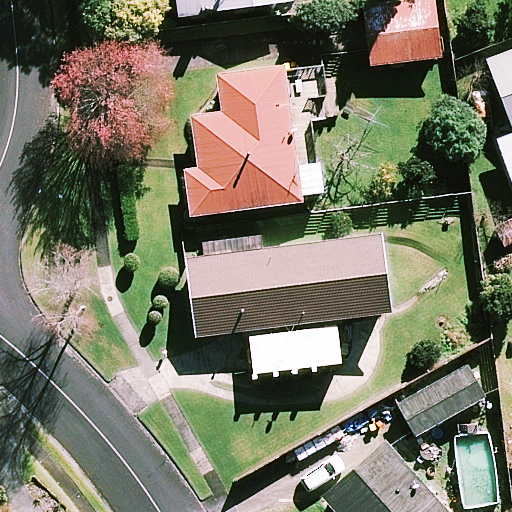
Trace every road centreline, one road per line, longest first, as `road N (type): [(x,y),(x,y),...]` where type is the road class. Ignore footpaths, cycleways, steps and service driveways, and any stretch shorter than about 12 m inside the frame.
road 1 (residential): [(0,333),(112,445),(161,511)]
road 2 (residential): [(12,0),(17,102),(0,169)]
